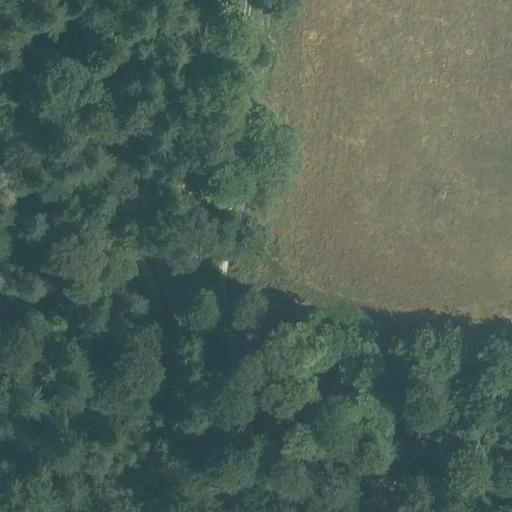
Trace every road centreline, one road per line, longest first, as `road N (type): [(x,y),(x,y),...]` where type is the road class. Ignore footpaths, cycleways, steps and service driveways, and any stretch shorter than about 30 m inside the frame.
road 1 (track): [(229,500),(382,483)]
road 2 (track): [(511,486),(382,483)]
